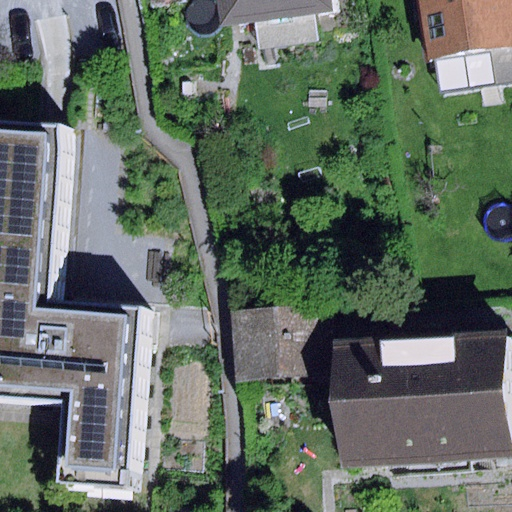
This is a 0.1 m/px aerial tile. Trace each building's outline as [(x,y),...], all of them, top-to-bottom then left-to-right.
[(183,0),(148,0),(152,25),(187,19),(183,0)] [(337,0),(227,0),(232,26),(254,23),(314,15),(340,12),(337,0)] [(511,0),(414,0),(424,58),(511,44),(511,0)] [(314,15),(254,23),(257,49),(317,42),(314,15)] [(0,391),(72,396),(66,485),(140,490),(152,306),(61,300),(73,128),(0,122),(0,391)] [(332,307),(235,311),(238,384),(330,376),(328,349),(335,348),(332,307)] [(511,454),(511,338),(345,347),(351,463),(511,454)]
